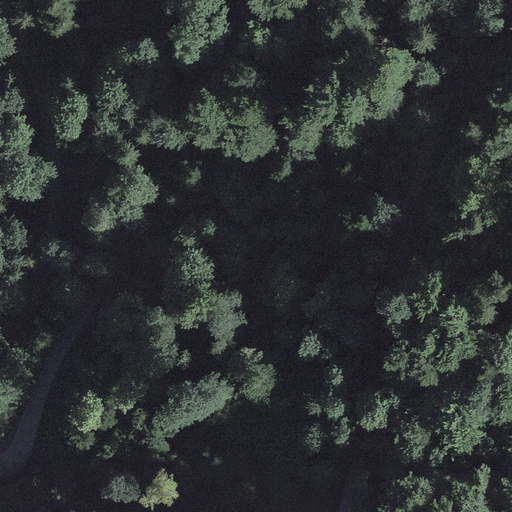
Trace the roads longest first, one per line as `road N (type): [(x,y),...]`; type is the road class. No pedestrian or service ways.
road 1 (unclassified): [(475,0),(400,245),(345,511)]
road 2 (unclassified): [(0,457),(19,439),(47,370),(173,159),(243,0)]
road 3 (unclassified): [(0,4),(41,92),(55,188),(40,275),(0,344)]
